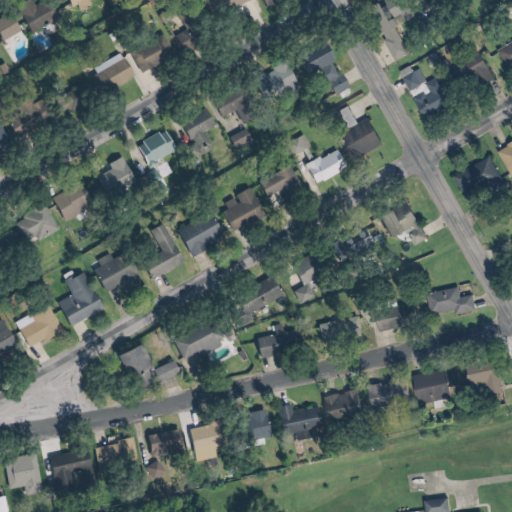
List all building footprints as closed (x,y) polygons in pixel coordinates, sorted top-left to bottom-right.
[(26,33),(53,18),(43,0),(26,0),(12,8),(26,33)] [(392,26),(411,18),(402,0),(384,0),(366,8),(390,60),(404,53),(392,26)] [(0,36),(11,30),(0,11),(0,36)] [(511,25),(510,26),(511,29),(511,39),(494,49),(505,69),(511,64),(511,25)] [(183,30),(170,34),(176,50),(188,45),(183,30)] [(136,71),(170,53),(159,33),(125,51),(136,71)] [(327,62),(320,43),(290,53),(296,72),(327,62)] [(488,77),(476,52),(442,67),(453,92),(488,77)] [(89,66),(92,73),(86,76),(94,93),(129,76),(118,53),(89,66)] [(344,86),(328,59),(314,68),(330,95),(344,86)] [(257,66),(245,72),(258,100),(291,85),(280,61),(259,71),(257,66)] [(399,77),(419,118),(447,104),(433,76),(423,81),(416,68),(399,77)] [(216,117),(244,105),(236,86),(208,99),(216,117)] [(57,115),(75,107),(67,90),(49,98),(57,115)] [(8,134),(43,122),(35,99),(26,102),(24,97),(14,101),(17,111),(2,116),(8,134)] [(377,146),(365,117),(353,123),(345,106),(329,112),(350,158),(377,146)] [(176,120),(186,143),(182,145),(188,158),(208,148),(200,130),(210,126),(201,108),(176,120)] [(224,135),(229,147),(247,139),(242,128),(224,135)] [(137,154),(144,166),(171,151),(159,129),(137,142),(142,151),(137,154)] [(0,152),(8,148),(0,132),(0,152)] [(282,140),(286,154),(305,147),(301,134),(282,140)] [(505,174),(511,170),(511,140),(493,149),(505,174)] [(301,163),(309,183),(341,169),(332,149),(301,163)] [(107,167),(91,177),(104,198),(132,181),(117,155),(104,163),(107,167)] [(458,196),(485,183),(489,193),(501,188),(487,157),(448,175),(458,196)] [(253,180),(261,196),(276,189),(279,193),(296,185),(286,164),(253,180)] [(57,220),(85,208),(75,182),(46,193),(57,220)] [(219,201),(223,208),(217,211),(226,231),(258,214),(245,188),(219,201)] [(371,215),(382,238),(402,228),(410,245),(422,239),(403,199),(371,215)] [(54,228),(41,203),(8,221),(21,246),(54,228)] [(187,256),(219,235),(202,210),(170,231),(187,256)] [(178,264),(161,222),(146,228),(156,252),(137,260),(145,278),(178,264)] [(324,244),(333,264),(359,252),(357,246),(365,243),(359,229),(324,244)] [(101,292),(117,283),(122,292),(137,283),(119,252),(110,257),(106,251),(92,259),(95,265),(88,269),(101,292)] [(310,295),(302,279),(328,266),(323,256),(313,261),(309,253),(287,264),(298,286),(289,290),(295,303),(310,295)] [(53,302),(65,326),(98,308),(78,271),(60,280),(67,294),(53,302)] [(247,311),(276,297),(267,277),(223,298),(236,325),(250,318),(247,311)] [(456,297),(454,287),(422,293),(426,314),(450,310),(451,314),(472,310),(469,295),(456,297)] [(393,305),(393,302),(369,308),(374,331),(409,324),(405,303),(393,305)] [(57,331),(45,304),(11,320),(23,347),(57,331)] [(358,335),(354,315),(313,324),(318,344),(358,335)] [(167,338),(176,359),(189,353),(191,357),(218,345),(217,342),(228,337),(225,329),(217,333),(210,319),(167,338)] [(0,355),(14,348),(0,321),(0,355)] [(295,346),(292,329),(279,332),(277,323),(269,325),(271,334),(251,337),(254,357),(270,354),(269,351),(295,346)] [(110,352),(118,376),(127,373),(132,388),(150,382),(137,343),(110,352)] [(152,381),(174,372),(168,359),(147,369),(152,381)] [(497,393),(495,362),(463,364),(465,398),(489,396),(489,394),(497,393)] [(409,374),(412,404),(436,402),(436,398),(444,398),(442,371),(409,374)] [(364,386),(366,404),(403,400),(401,381),(364,386)] [(359,415),(353,388),(317,396),(323,423),(359,415)] [(276,434),(290,432),(291,439),(307,437),(305,430),(315,428),(311,406),(287,410),(286,403),(271,406),(276,434)] [(237,415),(241,441),(264,437),(260,410),(237,415)] [(211,458),(207,425),(185,428),(189,460),(211,458)] [(142,435),(146,458),(179,451),(174,428),(142,435)] [(90,446),(93,464),(132,459),(129,436),(112,439),(113,443),(90,446)] [(52,493),(75,487),(74,484),(90,480),(82,447),(44,456),(52,493)] [(30,452),(0,458),(0,469),(4,489),(19,486),(20,495),(37,492),(30,452)] [(420,501),(421,511),(445,511),(444,497),(420,501)]
